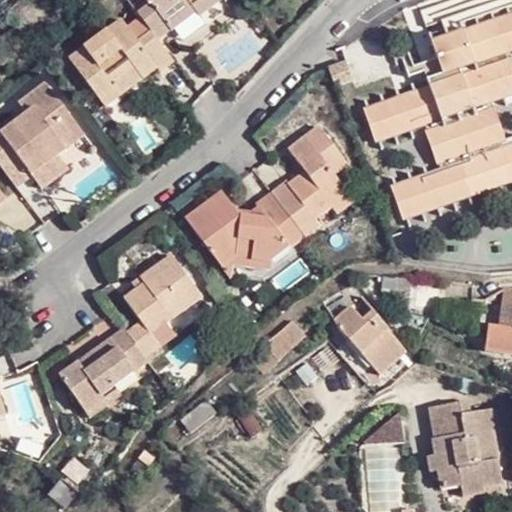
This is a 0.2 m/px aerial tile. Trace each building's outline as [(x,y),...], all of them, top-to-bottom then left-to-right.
[(136,17),(139,21),(150,36),(153,41),(169,30),(165,26),(191,7),(196,15),(199,17),(222,0),(147,0),(152,7),(136,17)] [(171,33),(196,15),(191,7),(165,26),(169,30),(171,33)] [(150,36),(139,21),(126,31),(136,46),(150,36)] [(482,28),(507,97),(510,96),(496,58),(511,52),(501,22),(482,28)] [(153,41),(150,36),(136,46),(126,31),(121,24),(68,64),(102,108),(117,98),(109,86),(131,71),(138,82),(141,86),(170,64),(153,41)] [(511,148),(494,153),(478,108),(507,97),(482,28),(425,49),(435,79),(418,85),(421,93),(360,115),(370,144),(416,129),(432,175),(387,191),(397,221),(511,182),(511,148)] [(346,61),(329,66),(334,82),(351,77),(346,61)] [(109,86),(117,98),(138,82),(131,71),(109,86)] [(0,170),(15,190),(29,179),(58,158),(64,154),(57,143),(75,129),(44,88),(17,108),(25,118),(0,137),(0,170)] [(57,143),(64,154),(83,140),(75,129),(57,143)] [(281,205),(307,239),(323,227),(314,215),(331,203),(334,206),(351,194),(337,176),(350,166),(322,130),(290,153),(301,167),(308,162),(314,171),(308,176),(293,187),(298,192),(281,205)] [(58,158),(29,179),(39,193),(68,171),(58,158)] [(308,162),(301,167),(308,176),(314,171),(308,162)] [(511,182),(397,221),(402,233),(511,194),(511,182)] [(293,187),(291,184),(274,195),(281,205),(298,192),(293,187)] [(239,256),(274,262),(307,239),(281,205),(268,215),(262,208),(254,215),(256,221),(244,219),(239,213),(224,193),(188,221),(224,267),(239,256)] [(314,215),(323,227),(357,203),(351,194),(334,206),(331,203),(314,215)] [(281,205),(274,195),(260,205),(262,208),(268,215),(281,205)] [(140,323),(127,333),(144,357),(160,344),(148,329),(162,318),(164,321),(200,294),(170,255),(139,278),(142,282),(146,287),(140,292),(137,286),(122,298),(140,323)] [(239,256),(224,267),(236,283),(238,281),(239,265),(239,256)] [(274,262),(239,256),(239,265),(273,270),(274,262)] [(383,274),(381,291),(409,295),(411,277),(383,274)] [(142,282),(137,286),(140,292),(146,287),(142,282)] [(488,326),(487,334),(486,350),(511,352),(511,289),(503,289),(499,326),(488,326)] [(393,332),(374,308),(364,317),(355,304),(351,306),(343,312),(335,317),(339,325),(344,331),(393,332)] [(264,346),(275,357),(286,347),(290,351),(305,336),(290,321),(264,346)] [(102,396),(115,388),(149,363),(144,357),(127,333),(124,330),(60,378),(89,415),(105,402),(102,396)] [(407,350),(393,332),(344,331),(377,373),(407,350)] [(105,402),(89,415),(94,422),(123,400),(115,388),(102,396),(105,402)] [(178,418),(189,433),(214,414),(204,400),(178,418)] [(446,471),(439,471),(442,490),(462,486),(463,498),(485,494),(484,488),(502,485),(492,434),(497,433),(493,411),(469,415),(467,403),(431,409),(436,442),(434,442),(437,460),(444,458),(446,471)] [(366,451),(366,453),(405,453),(403,414),(366,451)] [(140,459),(147,467),(155,460),(148,452),(140,459)] [(444,458),(437,460),(429,461),(431,473),(439,471),(446,471),(444,458)] [(76,495),(59,484),(48,499),(64,510),(76,495)]
